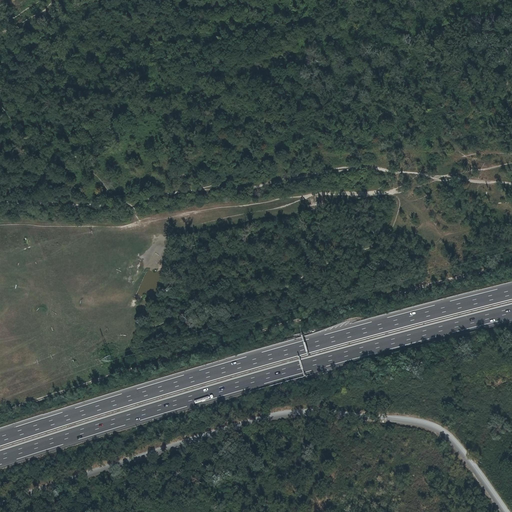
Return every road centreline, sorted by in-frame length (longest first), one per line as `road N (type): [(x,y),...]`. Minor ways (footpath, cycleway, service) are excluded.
road 1 (unclassified): [(0,501),(306,408),(427,421),(455,442),(503,511)]
road 2 (track): [(511,264),(142,362),(0,411)]
road 3 (motorway): [(511,292),(0,440)]
road 4 (motorway): [(0,458),(511,311)]
